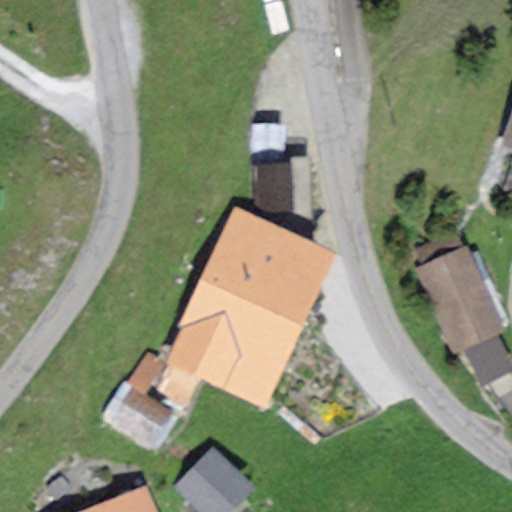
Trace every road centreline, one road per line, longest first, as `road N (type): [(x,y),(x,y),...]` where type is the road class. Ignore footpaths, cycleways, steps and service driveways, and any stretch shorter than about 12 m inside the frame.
road 1 (residential): [(511,463),(412,375),(375,304),(307,0)]
road 2 (residential): [(99,0),(121,131),(119,202),(95,262),(0,392)]
